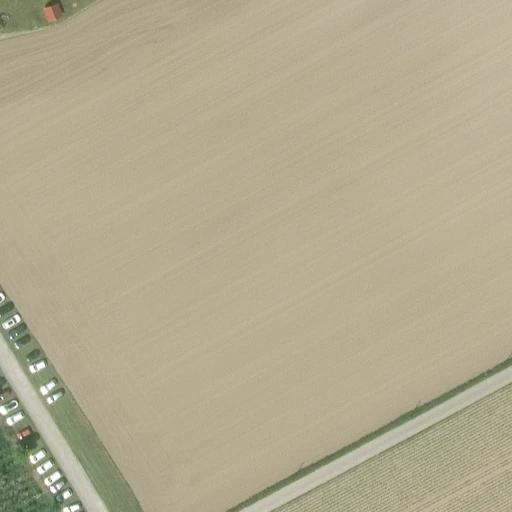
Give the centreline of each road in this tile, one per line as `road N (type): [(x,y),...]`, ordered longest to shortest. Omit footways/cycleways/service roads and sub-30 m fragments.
road 1 (unclassified): [(242,511),(511,369)]
road 2 (unclassified): [(0,350),(98,511)]
